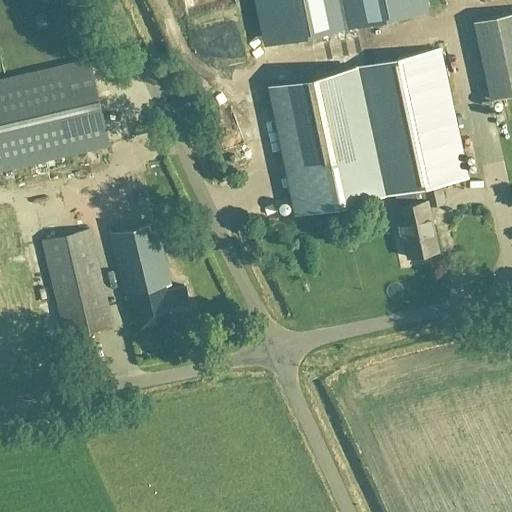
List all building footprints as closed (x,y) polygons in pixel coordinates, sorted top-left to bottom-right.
[(371,0),(374,11),(398,6),(396,0),(371,0)] [(511,12),(473,21),(490,100),(511,95),(511,12)] [(269,86),(297,214),(393,193),(407,258),(438,252),(428,206),(443,202),(439,183),(467,177),(439,50),(269,86)] [(0,171),(4,170),(108,146),(88,59),(0,80),(0,171)] [(239,121),(224,126),(233,151),(247,146),(239,121)] [(233,164),(237,162),(234,155),(229,157),(233,164)] [(170,289),(154,223),(109,234),(134,335),(155,330),(157,336),(192,328),(191,321),(192,321),(183,285),(170,289)] [(112,327),(88,229),(42,240),(66,338),(112,327)]
